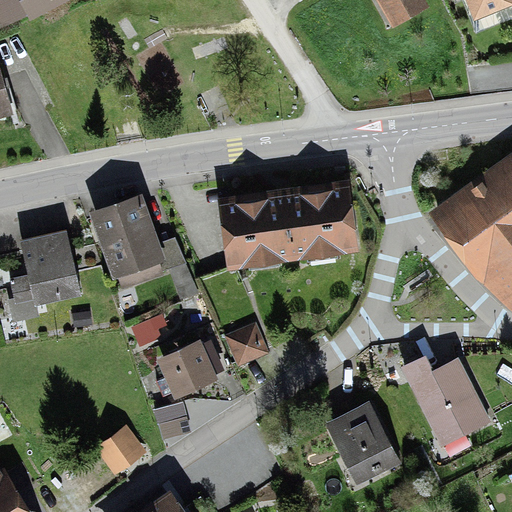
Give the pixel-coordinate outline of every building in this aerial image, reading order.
[(0,0),(0,25),(0,26),(52,0),(0,0)] [(439,31),(421,0),(382,0),(389,13),(391,12),(411,47),(439,31)] [(470,0),(475,13),(507,0),(470,0)] [(0,75),(0,108),(9,106),(0,75)] [(505,303),(511,307),(511,169),(439,222),(474,269),(505,303)] [(235,259),(244,257),(247,274),(248,277),(242,279),(236,265),(206,277),(218,307),(248,294),(301,291),(293,251),(351,243),(343,186),(284,194),(227,202),(235,259)] [(139,201),(99,214),(107,239),(105,240),(112,261),(115,260),(118,269),(125,267),(122,258),(154,247),(139,201)] [(66,230),(22,239),(29,274),(10,278),(14,298),(33,294),(34,298),(78,288),(75,272),(76,272),(73,258),(72,258),(66,230)] [(184,260),(170,265),(181,298),(197,292),(184,260)] [(263,350),(253,327),(230,337),(240,360),(263,350)] [(196,344),(163,360),(170,373),(156,379),(163,395),(176,388),(177,390),(211,374),(210,372),(220,367),(208,342),(198,347),(196,344)] [(457,358),(412,381),(422,400),(424,399),(442,434),(461,424),(465,432),(488,420),(457,358)] [(183,401),(154,408),(158,422),(187,415),(183,401)] [(369,403),(329,424),(355,474),(373,464),(375,467),(396,456),(369,403)] [(133,450),(121,435),(107,445),(118,461),(133,450)] [(0,511),(21,511),(0,477),(0,511)] [(181,511),(170,496),(146,511),(181,511)]
